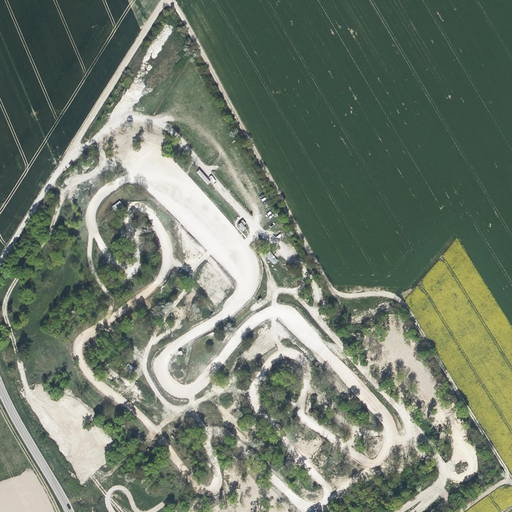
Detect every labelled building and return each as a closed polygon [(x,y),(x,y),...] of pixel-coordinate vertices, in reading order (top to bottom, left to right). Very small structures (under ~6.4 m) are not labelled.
[(199,169),(197,172),(208,185),(210,182),(199,169)] [(112,206),(114,211),(123,205),(120,201),(112,206)] [(241,222),(238,224),(243,231),(246,229),(241,222)] [(274,265),(278,261),(270,251),(265,254),(274,265)] [(130,373),(134,367),(128,363),(124,370),(130,373)]
